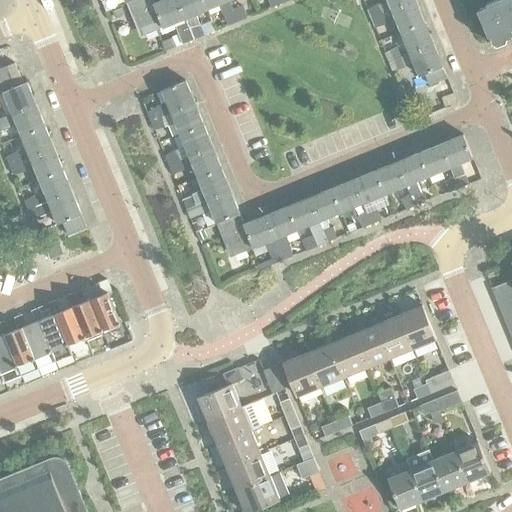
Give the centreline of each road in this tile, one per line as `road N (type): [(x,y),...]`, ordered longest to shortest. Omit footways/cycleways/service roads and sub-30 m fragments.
road 1 (residential): [(72,105),(178,64),(200,71),(245,184),(272,192),(480,110)]
road 2 (residential): [(0,420),(151,352),(157,326),(128,250)]
road 3 (residential): [(511,398),(450,245),(463,228),(511,210)]
road 4 (residential): [(128,250),(72,105)]
road 5 (residential): [(0,303),(128,250)]
